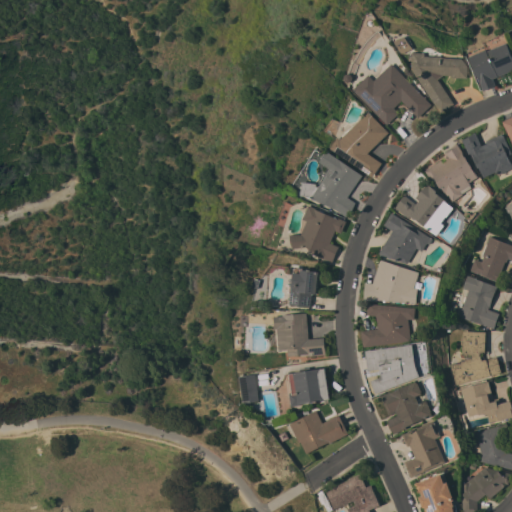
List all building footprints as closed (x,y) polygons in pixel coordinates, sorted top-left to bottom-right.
[(403,53),(395,41),(406,36),(414,48),(403,53)] [(511,55),(511,70),(492,79),(495,86),(483,91),(469,57),(486,49),(487,51),(507,42),(511,55)] [(413,52),(426,53),(425,56),(462,58),(466,62),(468,67),(467,78),(452,77),(452,76),(444,75),(438,79),(454,103),(440,112),(412,69),(413,52)] [(431,105),(418,117),(402,100),(394,108),(399,113),(387,124),(354,89),(369,75),(374,80),(393,63),(431,105)] [(331,148),(338,137),(341,139),(369,111),(389,132),(367,152),(382,162),(372,177),(331,148)] [(511,142),(502,121),(511,115),(511,142)] [(473,155),(472,156),(470,153),(468,154),(462,139),(475,133),(481,145),(487,143),(486,141),(501,134),(502,135),(503,135),(511,153),(507,156),(510,162),(511,161),(511,162),(511,168),(500,174),(498,170),(483,177),(473,155)] [(478,176),(469,182),(470,184),(472,187),(462,193),(462,194),(452,201),(448,194),(447,195),(445,192),(444,193),(440,187),(439,188),(434,180),(431,181),(424,170),(440,160),(441,161),(448,157),(444,151),(457,143),(478,176)] [(362,175),(347,197),(355,203),(346,216),(336,209),(311,198),(312,196),(301,195),(303,181),(317,183),(317,186),(319,186),(327,175),(326,173),(330,168),(321,162),(323,155),(328,151),(362,175)] [(415,217),(414,219),(409,215),(407,218),(397,209),(396,209),(394,207),(404,195),(415,204),(419,200),(415,197),(427,183),(436,191),(436,192),(447,201),(446,202),(454,208),(447,216),(446,216),(441,222),(444,225),(436,235),(415,217)] [(311,253),(312,249),(303,245),(302,247),(293,248),(292,242),(291,242),(290,234),(300,233),(300,234),(301,234),(307,220),(303,218),(309,204),(317,208),(317,209),(337,218),(337,217),(346,221),(341,233),(335,230),(330,242),(338,246),(331,263),(311,253)] [(470,220),(463,214),(466,211),(467,213),(468,212),(472,215),(475,211),(477,213),(470,220)] [(431,237),(430,237),(433,239),(429,244),(427,243),(422,251),(417,248),(407,263),(378,253),(392,230),(384,225),(391,212),(431,237)] [(497,281),(477,273),(469,271),(473,259),(481,261),(483,256),(473,252),(478,239),(487,242),(489,236),(510,244),(511,244),(511,259),(507,258),(506,262),(505,261),(497,281)] [(380,259),(419,272),(414,288),(417,288),(416,303),(405,303),(405,302),(376,299),(376,300),(363,299),(365,282),(372,283),(380,259)] [(289,285),(290,281),(289,281),(289,278),(293,279),(294,267),(302,267),(302,269),(319,271),(316,294),(311,293),(310,306),(288,303),(291,285),(289,285)] [(458,316),(468,290),(462,288),(466,275),(476,278),(475,279),(497,286),(495,291),(494,291),(489,304),(490,304),(489,307),(488,307),(487,309),(499,313),(493,328),(458,316)] [(259,288),(253,286),(255,278),(261,279),(259,288)] [(416,307),(415,319),(408,319),(411,340),(362,347),(360,331),(377,328),(376,315),(366,314),(367,303),(416,307)] [(308,339),(324,337),(325,355),(311,356),(311,355),(300,356),(300,354),(294,354),(294,355),(288,356),(287,349),(278,350),(273,350),(271,329),(274,328),(273,316),(282,316),(282,314),(306,312),(308,339)] [(455,385),(449,364),(471,358),(470,355),(461,354),(461,349),(462,330),(485,332),(484,353),(479,353),(479,355),(481,360),(485,359),(486,359),(496,356),(500,372),(455,385)] [(375,393),(370,380),(381,376),(380,369),(367,371),(365,351),(412,344),(413,345),(422,344),(424,352),(416,353),(418,365),(416,365),(420,376),(375,393)] [(299,404),(300,405),(290,406),(289,397),(287,397),(284,380),(289,379),(288,373),(299,372),(299,369),(309,367),(310,370),(321,368),(325,368),(330,399),(299,404)] [(259,400),(243,403),(239,376),(254,374),(259,400)] [(460,388),(488,380),(489,383),(488,383),(490,392),(491,392),(493,399),(498,398),(500,403),(509,401),(510,404),(511,403),(511,409),(511,410),(511,413),(511,417),(500,420),(500,421),(489,424),(487,415),(484,415),(484,413),(480,414),(480,413),(468,417),(460,388)] [(393,434),(392,431),(391,432),(387,423),(388,422),(387,420),(397,415),(396,412),(388,415),(380,395),(386,393),(386,394),(390,392),(391,392),(410,384),(416,381),(417,383),(418,383),(421,391),(422,393),(416,396),(419,403),(426,400),(431,411),(432,415),(406,426),(406,428),(393,434)] [(316,410),(322,423),(338,414),(348,433),(329,443),(329,442),(306,453),(300,442),(299,443),(289,423),(316,410)] [(445,462),(411,477),(404,462),(415,457),(410,445),(407,446),(402,434),(434,420),(441,436),(435,438),(445,462)] [(507,423),(510,435),(503,437),(507,452),(511,453),(511,469),(480,461),(482,454),(481,454),(478,444),(477,444),(474,432),(507,423)] [(462,511),(461,483),(467,483),(466,481),(484,466),(511,473),(508,484),(506,483),(489,498),(485,494),(477,501),(477,511),(462,511)] [(334,509),(325,490),(349,479),(348,478),(360,473),(366,487),(370,485),(379,505),(369,509),(370,511),(349,511),(348,508),(354,505),(353,500),(334,509)] [(440,474),(441,475),(443,474),(446,482),(447,482),(454,500),(452,500),(454,505),(455,504),(456,511),(425,511),(424,507),(422,508),(418,497),(421,496),(420,492),(418,492),(415,483),(440,474)]
